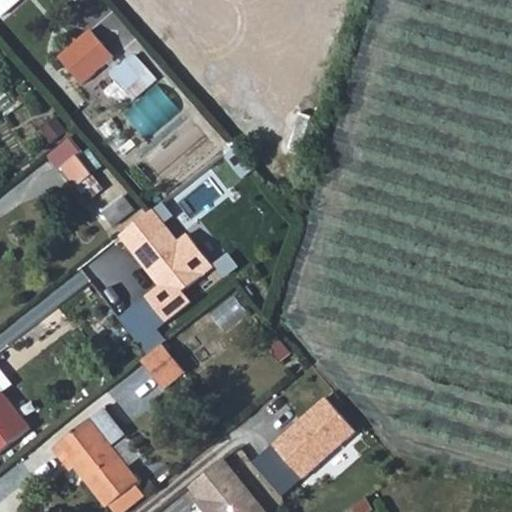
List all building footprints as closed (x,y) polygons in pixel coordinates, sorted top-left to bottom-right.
[(0,0),(0,3),(4,9),(14,0),(0,0)] [(83,73),(114,45),(90,18),(58,46),(83,73)] [(133,103),(163,79),(141,53),(111,77),(133,103)] [(159,100),(175,118),(185,110),(169,91),(159,100)] [(48,130),(58,141),(71,130),(61,118),(48,130)] [(252,157),(238,140),(225,150),(239,167),(252,157)] [(82,182),(101,168),(81,146),(64,160),(82,182)] [(131,197),(109,212),(119,225),(140,210),(131,197)] [(161,211),(129,237),(163,280),(167,280),(171,285),(155,298),(175,323),(200,303),(192,292),(223,268),(196,235),(187,242),(161,211)] [(159,347),(137,365),(148,379),(170,362),(159,347)] [(5,386),(17,376),(0,355),(0,447),(34,421),(5,386)] [(180,376),(170,362),(148,379),(159,393),(180,376)] [(273,441),(303,476),(357,431),(328,396),(273,441)] [(107,510),(113,505),(142,481),(116,446),(130,436),(110,408),(54,450),(72,475),(77,471),(107,510)] [(271,511),(226,455),(190,483),(201,496),(197,498),(208,511),(271,511)] [(142,481),(113,505),(118,511),(124,511),(151,492),(142,481)]
